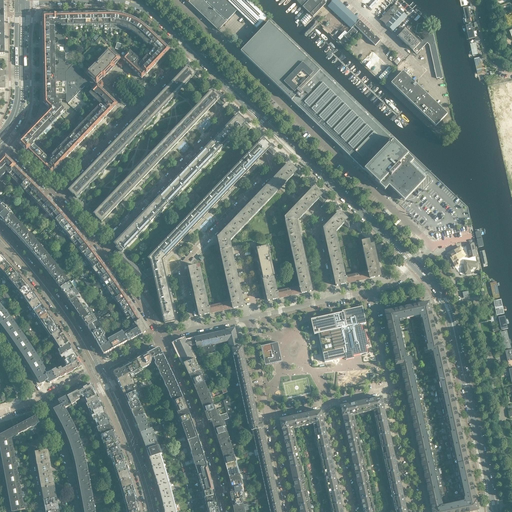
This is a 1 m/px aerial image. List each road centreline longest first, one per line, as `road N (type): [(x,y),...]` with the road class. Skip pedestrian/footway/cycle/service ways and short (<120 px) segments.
road 1 (unclassified): [(415,266),(430,245),(173,0)]
road 2 (tertiary): [(415,266),(191,51)]
road 3 (tertiary): [(488,491),(455,335),(438,293)]
road 4 (residential): [(270,168),(184,262),(193,328)]
road 5 (residential): [(226,511),(207,439),(162,336)]
road 6 (residential): [(99,242),(222,119)]
road 7 (tertiary): [(98,370),(0,230)]
road 8 (tertiary): [(0,243),(65,323),(92,372)]
road 9 (residential): [(330,300),(319,215),(270,168)]
road 10 (tertiary): [(153,511),(133,433),(98,370)]
road 11 (tertiary): [(92,372),(148,511)]
road 12 (residential): [(391,388),(418,511)]
